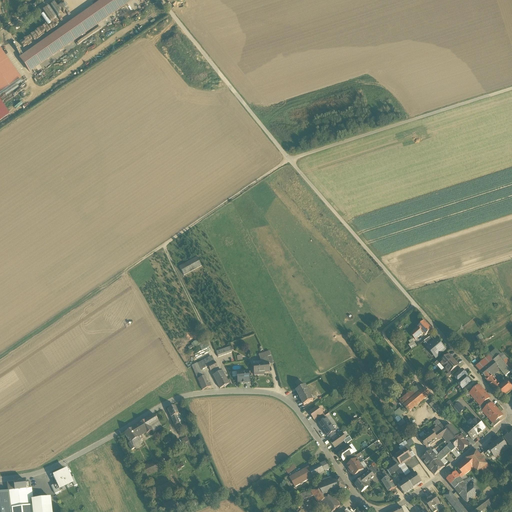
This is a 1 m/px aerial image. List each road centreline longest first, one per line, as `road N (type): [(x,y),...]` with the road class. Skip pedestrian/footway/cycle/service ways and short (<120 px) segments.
road 1 (residential): [(511,418),(405,502),(382,511),(355,495),(294,407),(247,390),(176,398),(64,462),(0,479)]
road 2 (track): [(415,304),(160,0)]
road 3 (track): [(0,357),(289,159)]
road 4 (unclassified): [(289,159),(511,88)]
road 5 (residential): [(506,409),(415,304)]
